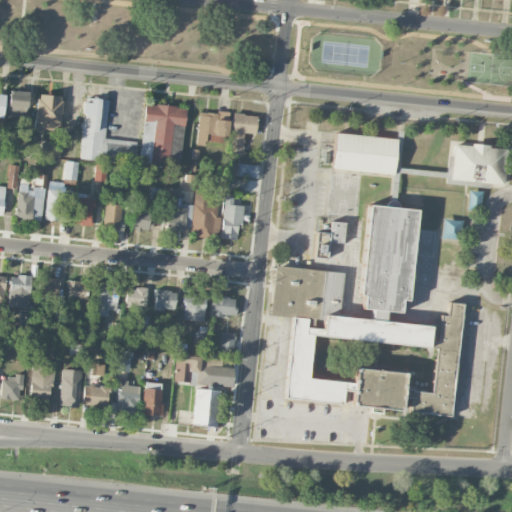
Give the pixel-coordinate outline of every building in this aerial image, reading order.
[(25,120),(28,92),(10,90),(6,117),(25,120)] [(62,96),(37,94),(35,129),(43,130),(43,124),(60,125),(62,96)] [(104,139),(108,101),(84,99),(79,158),(121,162),(122,157),(134,158),(136,141),(104,139)] [(179,166),(185,107),(145,103),(139,162),(179,166)] [(197,112),(196,143),(226,144),(228,113),(197,112)] [(255,134),(256,115),(231,113),(229,155),(242,156),(244,133),(255,134)] [(395,168),(398,138),(334,132),(330,168),(396,174),(396,168),(395,168)] [(447,173),(446,173),(445,182),(502,186),(505,146),(450,142),(447,173)] [(63,183),(75,184),(78,162),(65,160),(63,183)] [(256,177),(257,164),(226,163),(226,176),(256,177)] [(94,181),(105,181),(106,167),(95,167),(94,181)] [(14,218),(41,221),(45,175),(33,174),(32,185),(18,184),(14,218)] [(181,191),(193,191),(193,174),(182,174),(181,191)] [(58,190),(59,182),(47,182),(45,220),(64,221),(66,190),(58,190)] [(217,237),(219,216),(215,216),(216,204),(208,204),(209,191),(194,190),(193,205),(178,203),(180,189),(166,188),(162,230),(187,232),(186,235),(217,237)] [(74,224),(91,225),(92,196),(75,195),(74,224)] [(232,195),(222,195),(221,238),(236,239),(236,228),(241,228),(241,205),(232,205),(232,195)] [(108,203),(121,204),(121,197),(108,196),(108,203)] [(117,230),(121,205),(105,203),(101,227),(117,230)] [(449,416),(461,303),(447,302),(446,315),(439,315),(437,340),(428,339),(429,326),(384,321),(385,311),(403,312),(414,209),(367,204),(358,296),(363,296),(362,308),(371,309),(369,319),(336,315),(341,272),(274,265),(269,313),(292,316),(283,397),(342,403),(344,389),(352,390),(350,406),(400,411),(402,397),(411,398),(410,412),(449,416)] [(132,229),(152,230),(153,208),(132,207),(132,229)] [(314,257),(326,258),(327,241),(342,243),(344,222),(330,221),(329,233),(316,232),(314,257)] [(30,294),(30,276),(10,275),(9,298),(20,298),(20,293),(30,294)] [(58,298),(59,280),(38,279),(37,298),(58,298)] [(85,300),(86,281),(67,280),(67,299),(85,300)] [(116,310),(117,285),(97,284),(96,316),(108,316),(108,310),(116,310)] [(126,287),(125,305),(145,306),(146,288),(126,287)] [(175,291),(155,289),(153,308),(173,311),(175,291)] [(204,295),(184,295),(183,320),(203,321),(204,295)] [(211,303),(205,302),(203,316),(233,319),(235,297),(212,295),(211,303)] [(136,333),(147,334),(147,316),(137,316),(136,333)] [(219,351),(233,352),(235,332),(221,331),(219,351)] [(487,341),(468,338),(463,378),(482,380),(487,341)] [(131,352),(118,350),(115,371),(128,373),(131,352)] [(173,381),(189,382),(190,372),(196,373),(195,383),(217,385),(218,377),(232,378),(233,368),(204,365),(205,357),(176,354),(173,381)] [(54,365),(32,363),(28,397),(49,400),(54,365)] [(104,363),(87,363),(86,374),(103,374),(104,363)] [(79,407),(80,370),(60,369),(59,406),(79,407)] [(0,395),(0,398),(21,400),(22,377),(1,376),(0,395)] [(162,383),(143,382),(142,415),(161,415),(162,383)] [(118,383),(117,412),(137,412),(138,383),(118,383)] [(81,403),(106,407),(109,388),(84,384),(81,403)] [(192,424),(215,426),(219,391),(195,388),(192,424)] [(478,429),(479,390),(461,389),(459,429),(478,429)]
